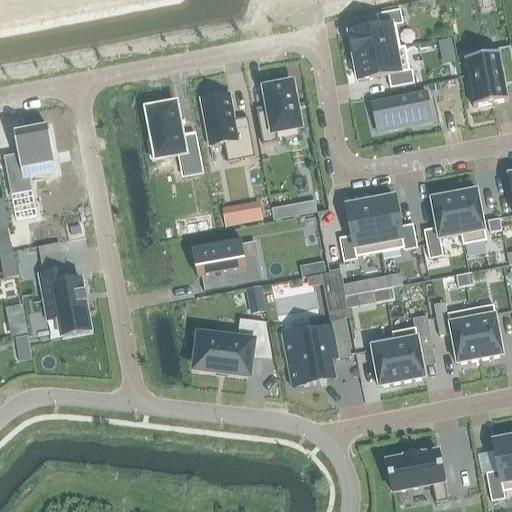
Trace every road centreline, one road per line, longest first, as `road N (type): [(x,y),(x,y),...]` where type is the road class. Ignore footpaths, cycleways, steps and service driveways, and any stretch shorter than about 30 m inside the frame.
road 1 (residential): [(138,406),(76,80)]
road 2 (residential): [(511,144),(350,174),(341,167),(314,31)]
road 3 (residential): [(314,31),(76,80)]
road 4 (residential): [(325,442),(374,422),(511,396)]
road 5 (residential): [(325,442),(292,426),(138,406)]
road 6 (residential): [(138,406),(42,399),(0,421)]
